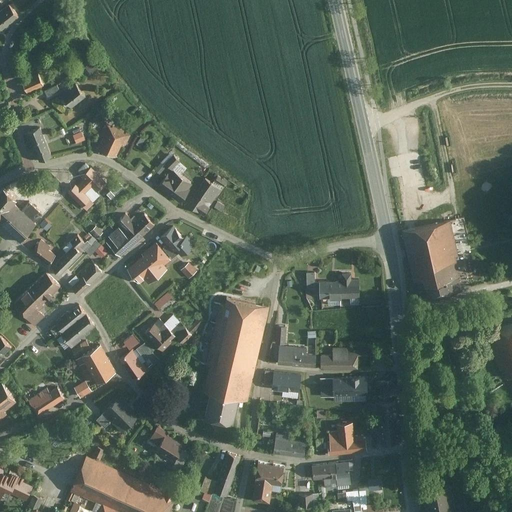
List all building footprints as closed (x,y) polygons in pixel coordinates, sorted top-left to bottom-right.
[(9,5),(0,12),(0,32),(12,25),(11,23),(19,17),(9,5)] [(87,67),(94,74),(103,66),(96,59),(87,67)] [(38,76),(21,82),(25,93),(42,86),(38,76)] [(84,98),(72,83),(56,96),(68,111),(84,98)] [(132,133),(103,122),(94,147),(114,155),(118,145),(126,148),(132,133)] [(50,156),(40,128),(30,132),(40,160),(50,156)] [(78,143),(88,139),(85,130),(75,134),(78,143)] [(107,181),(90,165),(79,176),(82,179),(75,186),(73,184),(66,192),(80,205),(88,197),(83,192),(90,185),(97,191),(107,181)] [(179,203),(191,183),(171,171),(166,180),(162,177),(155,189),(179,203)] [(218,191),(202,181),(185,207),(202,217),(218,191)] [(4,185),(0,188),(0,222),(20,240),(36,222),(34,220),(42,212),(28,200),(21,208),(13,200),(17,196),(4,185)] [(133,220),(127,212),(117,220),(123,227),(107,241),(119,255),(156,224),(145,210),(133,220)] [(48,226),(53,222),(48,217),(43,221),(48,226)] [(449,220),(404,230),(415,281),(425,279),(426,283),(429,297),(464,289),(449,220)] [(93,230),(99,237),(105,231),(99,224),(93,230)] [(186,238),(174,225),(161,238),(173,250),(186,238)] [(41,239),(31,250),(47,263),(55,253),(49,248),(51,246),(41,239)] [(144,254),(127,267),(139,282),(145,278),(149,282),(168,267),(165,263),(170,259),(156,242),(142,253),(144,254)] [(53,266),(60,273),(82,251),(74,243),(53,266)] [(102,271),(92,260),(68,282),(78,293),(102,271)] [(196,271),(188,264),(181,271),(189,278),(196,271)] [(60,285),(46,271),(14,302),(35,323),(45,314),(39,309),(44,303),(43,302),(60,285)] [(342,273),(342,280),(342,296),(361,295),(361,280),(352,280),(352,273),(342,273)] [(342,280),(320,280),(321,296),(342,296),(342,280)] [(162,307),(174,296),(169,291),(157,302),(162,307)] [(248,399),(268,305),(224,296),(205,390),(210,391),(240,397),(248,399)] [(63,330),(86,312),(78,302),(55,320),(57,322),(51,327),(56,333),(62,329),(63,330)] [(95,323),(86,312),(63,330),(61,332),(73,347),(81,340),(80,338),(87,332),(85,331),(95,323)] [(177,335),(159,318),(146,333),(163,349),(177,335)] [(511,324),(488,332),(501,370),(505,368),(509,377),(511,375),(511,324)] [(181,334),(188,340),(197,331),(190,325),(181,334)] [(287,327),(278,326),(275,361),(314,364),(315,353),(304,352),(304,346),(286,345),(287,327)] [(126,339),(132,348),(143,341),(137,332),(126,339)] [(0,357),(11,346),(0,335),(0,357)] [(116,369),(101,342),(81,353),(96,381),(116,369)] [(368,346),(330,345),(330,355),(320,355),(319,365),(355,366),(356,355),(368,356),(368,346)] [(133,348),(120,358),(133,377),(147,368),(133,348)] [(300,373),(270,369),(268,387),(298,391),(300,373)] [(367,391),(367,375),(318,377),(318,397),(329,397),(329,392),(367,391)] [(77,383),(83,395),(96,388),(90,377),(77,383)] [(0,380),(0,419),(8,414),(4,410),(16,399),(1,380),(0,380)] [(48,387),(28,398),(37,413),(65,398),(58,385),(50,390),(48,387)] [(240,397),(210,391),(204,414),(235,421),(240,397)] [(140,413),(119,394),(97,417),(106,425),(111,419),(123,431),(140,413)] [(397,400),(377,402),(381,442),(399,440),(398,431),(400,431),(397,400)] [(354,435),(353,422),(336,423),(337,436),(325,437),(326,453),(366,450),(365,434),(354,435)] [(175,459),(184,443),(167,433),(168,431),(158,425),(150,439),(160,445),(157,449),(175,459)] [(290,434),(276,432),(274,451),(304,455),(306,440),(289,438),(290,434)] [(228,494),(239,455),(221,450),(213,479),(204,477),(201,487),(228,494)] [(164,490),(86,455),(71,489),(101,503),(97,511),(117,511),(118,511),(120,511),(169,511),(180,490),(167,484),(164,490)] [(279,482),(281,464),(255,461),(250,496),(267,498),(270,480),(279,482)] [(350,484),(349,461),(309,464),(310,478),(324,477),(324,486),(350,484)] [(0,496),(1,497),(4,490),(26,498),(32,484),(22,480),(23,476),(10,470),(8,472),(3,469),(5,467),(0,465),(0,496)] [(385,487),(384,476),(370,476),(371,488),(385,487)] [(455,511),(450,484),(422,489),(426,511),(455,511)] [(369,501),(368,487),(339,489),(340,501),(355,500),(356,511),(379,509),(378,500),(369,501)] [(319,503),(319,491),(304,491),(304,503),(319,503)]
